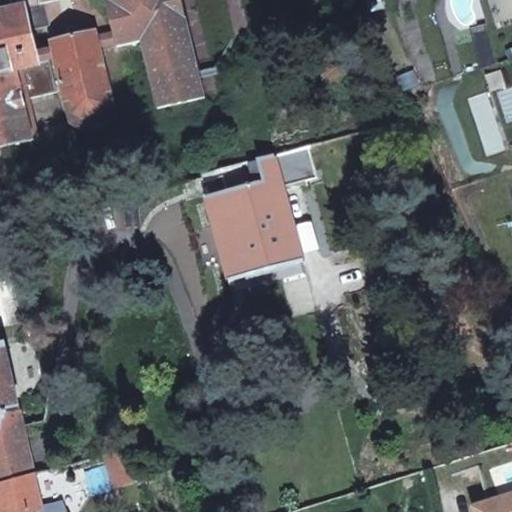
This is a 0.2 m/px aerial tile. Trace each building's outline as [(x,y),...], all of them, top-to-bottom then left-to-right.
[(33,31),(27,6),(3,12),(0,0),(0,146),(33,139),(23,97),(17,71),(41,65),(41,64),(33,31)] [(107,0),(119,47),(143,41),(160,109),(206,98),(182,0),(107,0)] [(86,35),(84,28),(63,33),(64,40),(86,35)] [(109,89),(96,33),(86,35),(64,40),(55,43),(59,60),(68,99),(65,99),(71,124),(84,132),(110,125),(118,113),(112,88),(109,89)] [(59,93),(51,62),(41,64),(41,65),(17,71),(23,97),(29,95),(30,99),(31,99),(59,93)] [(40,137),(31,99),(30,99),(29,95),(23,97),(33,139),(40,137)] [(318,177),(310,148),(275,157),(283,186),(318,177)] [(283,186),(275,157),(274,155),(258,159),(259,161),(264,181),(208,196),(231,280),(303,260),(283,186)] [(0,415),(20,410),(4,342),(0,343),(0,415)] [(0,431),(24,426),(20,410),(0,415),(0,431)] [(0,483),(34,474),(24,426),(0,431),(0,483)] [(134,481),(125,449),(107,454),(116,486),(134,481)] [(42,506),(34,474),(0,483),(0,511),(34,511),(35,511),(43,510),(42,506)] [(511,511),(511,494),(479,506),(480,511),(511,511)] [(67,511),(63,500),(42,506),(43,510),(35,511),(34,511),(67,511)]
